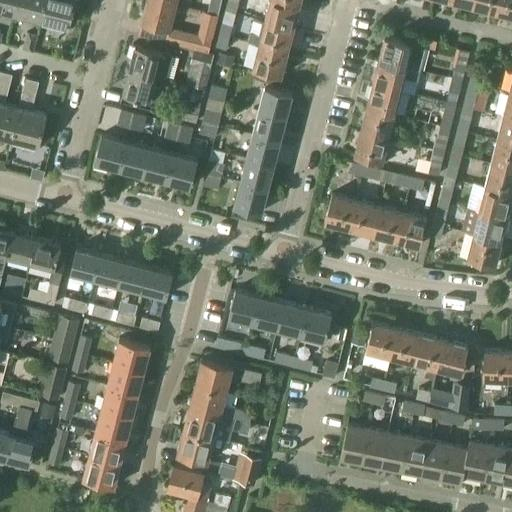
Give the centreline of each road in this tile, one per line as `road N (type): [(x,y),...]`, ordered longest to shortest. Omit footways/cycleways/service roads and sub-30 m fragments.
road 1 (residential): [(493,511),(301,472),(320,386)]
road 2 (residential): [(282,256),(347,0)]
road 3 (residential): [(143,511),(149,444),(204,268)]
road 4 (residential): [(511,293),(406,283),(282,256)]
road 5 (residential): [(282,256),(62,200)]
road 6 (residential): [(62,200),(90,77)]
